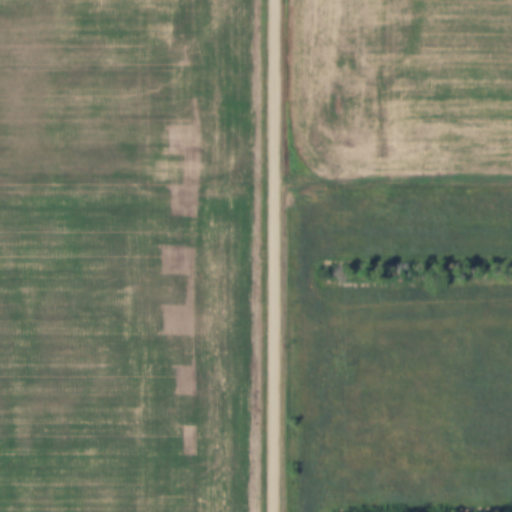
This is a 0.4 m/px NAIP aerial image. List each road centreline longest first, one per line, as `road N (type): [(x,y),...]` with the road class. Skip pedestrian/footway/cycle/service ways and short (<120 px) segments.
road 1 (residential): [(275,511),(274,0)]
road 2 (track): [(511,190),(0,190)]
